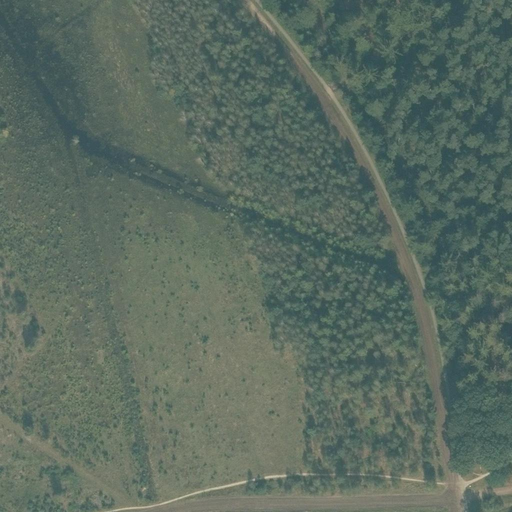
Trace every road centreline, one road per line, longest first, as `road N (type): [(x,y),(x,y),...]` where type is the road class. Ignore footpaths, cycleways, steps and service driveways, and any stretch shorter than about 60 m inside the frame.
road 1 (track): [(240,0),(334,120),(395,242),(430,347),(453,497)]
road 2 (track): [(150,511),(453,497)]
